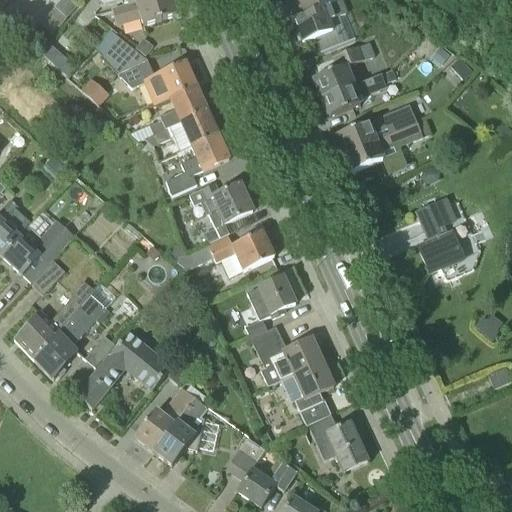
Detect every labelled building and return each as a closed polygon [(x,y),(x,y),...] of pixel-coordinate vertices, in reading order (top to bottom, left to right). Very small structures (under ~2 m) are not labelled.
[(141,21),(143,29),(175,19),(176,22),(180,20),(176,8),(173,9),(170,0),(156,0),(128,8),(112,12),(117,28),(141,21)] [(293,22),(297,32),(298,35),(295,36),(298,45),(301,43),(302,46),(313,42),(319,57),(346,46),(336,20),(345,16),(341,4),(325,10),(320,0),(290,0),(298,20),(293,22)] [(40,33),(53,43),(68,25),(56,14),(40,33)] [(117,39),(102,58),(99,61),(131,92),(142,87),(153,109),(170,102),(196,90),(184,65),(158,77),(159,78),(154,81),(145,61),(144,62),(117,39)] [(134,53),(144,61),(153,51),(143,43),(134,53)] [(368,46),(356,51),(356,50),(334,60),(339,72),(314,82),(321,101),(352,89),(344,71),(362,64),(374,59),(368,46)] [(439,49),(430,60),(440,68),(449,58),(439,49)] [(67,80),(75,71),(64,61),(56,70),(67,80)] [(467,72),(457,64),(448,74),(458,82),(467,72)] [(386,87),(397,83),(394,74),(383,78),(386,87)] [(352,89),(321,101),(329,120),(359,108),(356,101),(382,91),(377,79),(352,90),(352,89)] [(79,94),(98,110),(108,98),(89,82),(79,94)] [(166,132),(180,126),(206,114),(196,90),(170,102),(174,112),(158,119),(160,123),(148,129),(152,138),(153,138),(166,132)] [(370,135),(367,127),(336,139),(344,157),(403,134),(416,126),(425,122),(418,105),(409,108),(387,117),(391,127),(370,135)] [(180,126),(191,150),(217,138),(206,114),(180,126)] [(422,140),(417,128),(416,126),(403,134),(344,157),(351,176),(382,164),(378,155),(407,144),(408,146),(422,140)] [(170,142),(166,132),(153,138),(152,138),(156,148),(170,142)] [(191,180),(202,175),(228,163),(217,138),(191,150),(196,161),(181,168),(184,177),(164,186),(171,200),(195,189),(191,180)] [(43,169),(57,181),(66,172),(52,159),(43,169)] [(439,178),(436,172),(431,170),(422,174),(420,180),(422,186),(428,188),(437,183),(439,178)] [(213,188),(195,196),(188,199),(193,210),(213,201),(218,212),(216,213),(223,228),(252,215),(251,212),(253,210),(248,199),(245,200),(239,188),(218,198),(213,188)] [(458,233),(453,225),(455,224),(454,221),(464,216),(458,203),(436,213),(437,214),(418,223),(424,237),(427,236),(431,246),(418,251),(429,277),(441,272),(446,284),(473,272),(480,255),(468,229),(458,233)] [(0,259),(18,240),(27,230),(11,216),(17,210),(10,204),(0,214),(0,259)] [(27,230),(18,240),(0,259),(22,280),(49,250),(57,258),(71,243),(56,229),(42,244),(27,230)] [(233,258),(242,276),(273,261),(261,235),(232,249),(227,239),(206,249),(215,267),(233,258)] [(175,247),(174,248),(168,256),(174,263),(182,259),(175,247)] [(145,257),(153,264),(159,256),(151,249),(145,257)] [(184,273),(204,267),(202,259),(182,264),(184,273)] [(30,288),(42,299),(64,275),(52,264),(30,288)] [(245,298),(258,325),(260,323),(261,324),(271,319),(272,322),(285,316),(283,313),(295,307),(282,280),(245,298)] [(70,298),(73,301),(49,328),(38,315),(14,344),(33,364),(81,309),(90,300),(93,296),(83,285),(70,298)] [(81,309),(33,364),(52,384),(76,356),(72,351),(96,324),(99,327),(109,316),(105,312),(115,300),(100,288),(93,296),(90,300),(81,309)] [(244,331),(250,342),(266,335),(261,324),(260,323),(258,325),(244,331)] [(292,378),(293,380),(322,366),(311,342),(286,353),(275,331),(266,335),(250,342),(264,373),(260,375),(267,390),(292,378)] [(152,397),(165,381),(171,373),(126,338),(75,401),(91,414),(123,374),(140,387),(140,388),(152,397)] [(94,372),(113,349),(103,340),(83,363),(94,372)] [(183,363),(168,381),(177,390),(193,371),(183,363)] [(322,404),(318,397),(333,391),(322,366),(293,380),(302,400),(293,405),(305,430),(307,429),(307,430),(331,420),(323,404),(322,404)] [(488,379),(492,389),(494,392),(511,385),(505,372),(488,379)] [(152,456),(195,402),(182,393),(162,418),(155,413),(134,441),(152,456)] [(152,456),(171,470),(185,452),(196,455),(203,423),(200,421),(207,412),(204,410),(204,409),(195,402),(152,456)] [(323,464),(335,459),(342,473),(364,463),(366,466),(367,466),(349,426),(336,431),(331,420),(307,430),(323,464)] [(226,473),(243,485),(251,472),(264,453),(247,442),(226,473)] [(263,481),(251,472),(243,485),(237,495),(260,511),(274,489),(283,496),(296,476),(276,461),(263,481)] [(309,511),(292,500),(283,511),(309,511)]
